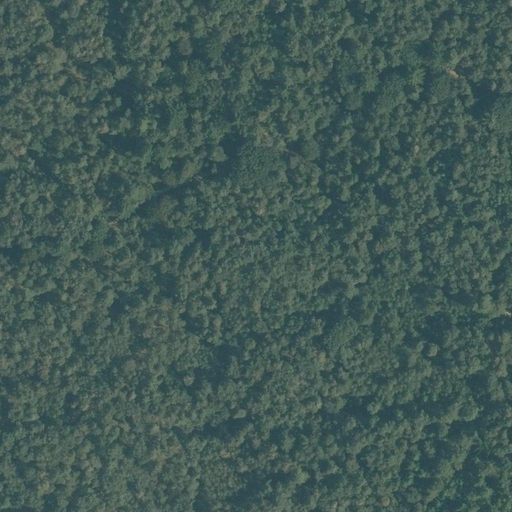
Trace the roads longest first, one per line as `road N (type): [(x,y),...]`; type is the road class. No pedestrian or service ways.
road 1 (track): [(114,214),(191,163),(289,139),(409,50),(487,88),(511,91)]
road 2 (track): [(114,214),(47,0)]
road 3 (track): [(0,246),(77,239),(114,214)]
